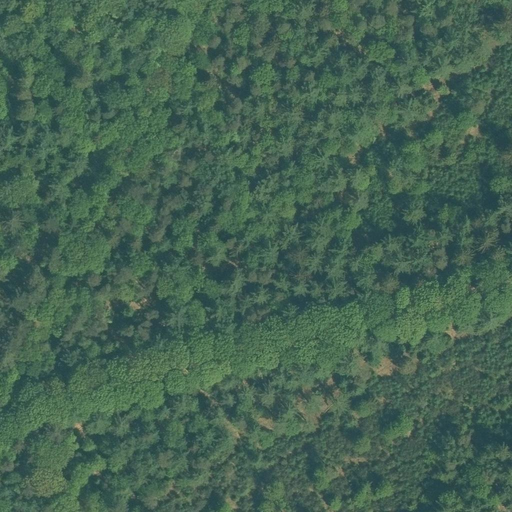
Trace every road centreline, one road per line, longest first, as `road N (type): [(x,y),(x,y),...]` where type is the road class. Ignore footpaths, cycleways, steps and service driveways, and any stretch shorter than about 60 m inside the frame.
road 1 (track): [(511,290),(21,406),(6,414),(69,511)]
road 2 (track): [(0,427),(209,0)]
